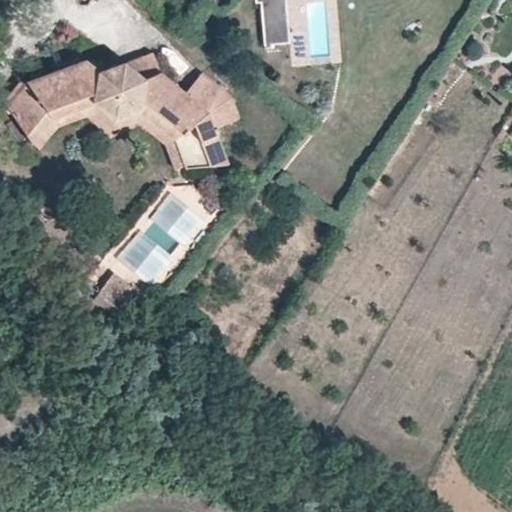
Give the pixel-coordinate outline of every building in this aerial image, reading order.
[(288,26),(286,0),(259,0),(260,3),(262,29),(288,26)] [(290,43),(288,26),(262,29),(264,45),(290,43)] [(160,72),(152,52),(123,63),(142,79),(160,72)] [(55,72),(83,62),(80,55),(53,65),(55,72)] [(107,69),(92,58),(86,60),(100,72),(107,69)] [(231,98),(201,73),(184,93),(160,72),(142,79),(123,63),(107,69),(100,72),(86,60),(83,62),(55,72),(50,74),(31,81),(24,85),(9,103),(6,107),(31,143),(50,120),(95,103),(115,118),(138,109),(174,139),(178,149),(200,141),(209,166),(228,164),(214,128),(238,118),(231,98)] [(31,81),(50,74),(48,68),(29,75),(31,81)] [(9,103),(24,85),(19,81),(4,99),(9,103)] [(209,166),(200,141),(178,149),(174,139),(138,109),(115,118),(95,103),(50,120),(31,143),(38,150),(57,127),(92,114),(113,130),(135,122),(164,146),(174,170),(184,166),(184,167),(209,166)] [(138,292),(113,273),(98,293),(114,306),(122,312),(138,292)] [(114,306),(98,293),(92,300),(109,313),(114,306)]
